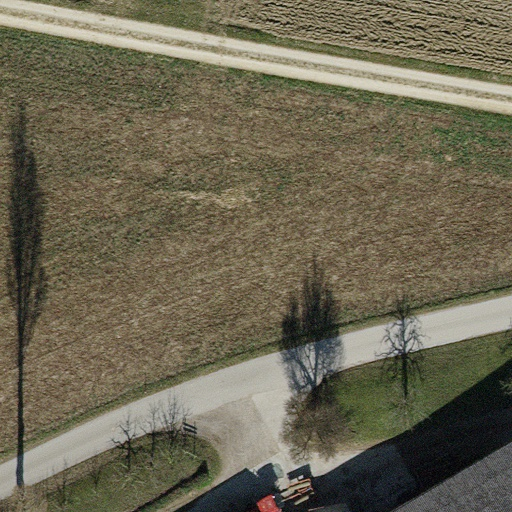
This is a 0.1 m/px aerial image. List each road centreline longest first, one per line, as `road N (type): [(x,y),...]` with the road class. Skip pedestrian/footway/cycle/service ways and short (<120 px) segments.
road 1 (unclassified): [(0,485),(136,422),(374,341),(511,312)]
road 2 (track): [(511,99),(0,8)]
